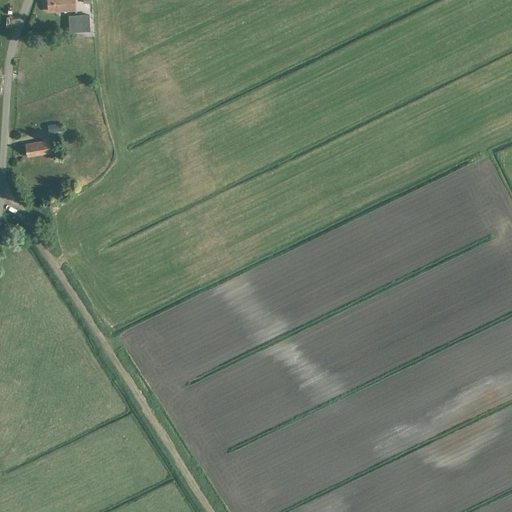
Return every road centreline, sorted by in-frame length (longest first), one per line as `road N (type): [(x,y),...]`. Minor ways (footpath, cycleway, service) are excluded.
road 1 (track): [(1,187),(210,511)]
road 2 (unclassified): [(0,198),(9,57),(28,0)]
